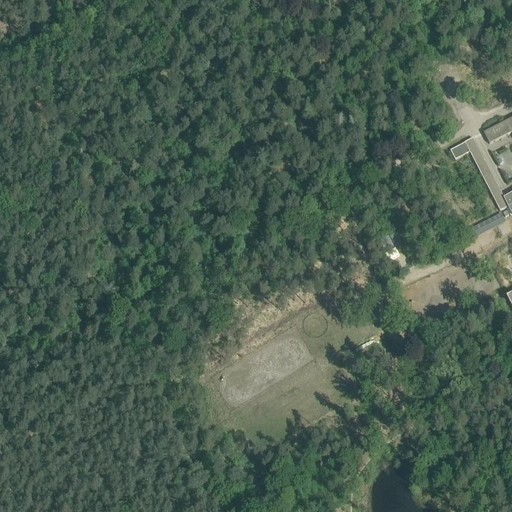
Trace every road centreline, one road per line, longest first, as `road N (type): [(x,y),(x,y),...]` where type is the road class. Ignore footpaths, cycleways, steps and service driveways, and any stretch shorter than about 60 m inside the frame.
road 1 (track): [(0,379),(340,199)]
road 2 (track): [(340,199),(422,424)]
